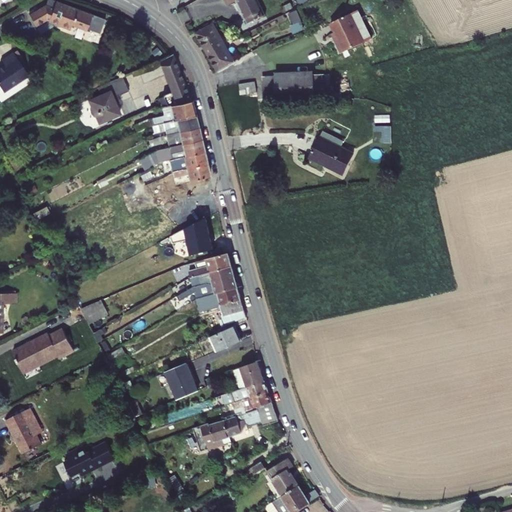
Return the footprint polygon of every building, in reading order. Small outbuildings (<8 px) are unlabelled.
[(262,0),(220,0),(225,7),(237,0),(238,0),(250,23),(269,13),(262,0)] [(68,23),(67,26),(77,29),(76,32),(91,37),(100,14),(63,1),(61,8),(52,5),(36,15),(43,26),(53,20),(57,21),(58,19),(68,23)] [(295,31),(306,28),(299,8),(291,11),(294,23),(292,24),(295,31)] [(339,28),(342,34),(340,35),(346,48),(368,37),(354,9),(335,19),(339,28)] [(237,62),(215,22),(197,32),(219,72),(237,62)] [(7,63),(0,67),(0,80),(6,90),(31,73),(16,50),(4,58),(7,63)] [(277,71),(277,75),(279,98),(290,98),(291,100),(330,98),(328,87),(329,82),(328,69),(277,71)] [(106,91),(95,95),(105,119),(126,110),(119,93),(135,86),(129,72),(103,83),(106,91)] [(266,98),(279,98),(277,75),(265,75),(266,98)] [(256,80),(241,83),(243,94),(259,90),(256,80)] [(100,112),(101,113),(104,119),(105,119),(95,95),(95,96),(97,102),(97,103),(97,105),(97,107),(97,108),(98,110),(99,111),(100,112)] [(148,125),(157,123),(197,113),(194,97),(164,105),(166,113),(146,118),(148,125)] [(182,129),(200,125),(197,113),(157,123),(158,130),(169,128),(181,125),(182,129)] [(163,141),(164,146),(204,137),(200,125),(182,129),(170,132),(162,134),(152,139),(154,145),(163,141)] [(347,140),(325,130),(313,157),(347,173),(356,153),(343,147),(347,140)] [(204,137),(164,146),(163,147),(165,155),(175,153),(176,157),(207,149),(204,137)] [(207,149),(176,157),(177,163),(188,160),(189,166),(210,161),(207,149)] [(178,169),(189,166),(188,160),(177,163),(178,169)] [(213,174),(210,161),(189,166),(178,169),(175,170),(176,175),(177,175),(190,172),(192,179),(213,174)] [(190,172),(177,175),(179,182),(192,179),(190,172)] [(186,238),(190,253),(212,247),(204,218),(170,237),(171,242),(186,238)] [(191,274),(231,263),(227,250),(207,256),(207,258),(188,263),(191,274)] [(176,255),(169,258),(172,265),(179,262),(176,255)] [(208,280),(213,281),(234,275),(231,263),(191,274),(192,277),(206,273),(208,280)] [(198,296),(237,285),(234,275),(213,281),(214,285),(213,285),(213,284),(196,289),(198,296)] [(246,317),(237,285),(198,296),(201,304),(213,300),(215,306),(220,305),(226,325),(246,317)] [(12,287),(12,290),(12,293),(5,293),(0,292),(0,332),(6,332),(6,302),(21,302),(21,293),(19,293),(19,287),(12,287)] [(102,298),(85,306),(93,320),(107,311),(108,310),(102,298)] [(213,300),(201,304),(202,310),(215,306),(213,300)] [(99,331),(114,322),(107,311),(93,320),(99,331)] [(233,326),(240,341),(243,340),(236,325),(233,326)] [(212,336),(219,350),(240,341),(233,326),(212,336)] [(78,351),(67,328),(54,335),(53,333),(29,344),(29,343),(17,349),(21,358),(20,359),(25,369),(37,364),(38,366),(61,355),(63,358),(78,351)] [(240,341),(219,350),(220,352),(241,343),(240,341)] [(124,347),(113,353),(117,360),(128,354),(124,347)] [(262,359),(231,370),(234,380),(248,375),(252,384),(269,378),(265,365),(262,359)] [(191,361),(171,369),(182,396),(202,388),(191,361)] [(27,372),(38,366),(37,364),(25,369),(27,372)] [(231,402),(238,400),(272,388),(269,378),(252,384),(227,392),(231,402)] [(272,388),(238,400),(240,404),(249,401),(252,410),(262,406),(276,401),(272,388)] [(137,407),(140,414),(147,411),(142,401),(135,404),(137,407)] [(276,401),(262,406),(266,420),(267,423),(281,418),(276,401)] [(41,423),(33,405),(10,417),(26,451),(45,442),(40,432),(37,425),(41,423)] [(35,405),(33,405),(41,423),(37,425),(40,432),(47,428),(35,405)] [(247,412),(246,411),(241,413),(241,414),(229,418),(234,434),(246,430),(252,423),(254,424),(266,420),(262,406),(252,410),(247,412)] [(213,424),(212,421),(196,426),(204,450),(236,440),(234,434),(229,418),(213,424)] [(80,447),(71,452),(74,458),(69,460),(74,469),(72,469),(74,473),(76,473),(76,474),(85,470),(87,474),(95,470),(94,468),(119,456),(112,441),(92,450),(90,445),(82,449),(80,447)] [(94,468),(95,470),(120,458),(119,456),(94,468)] [(283,497),(304,484),(294,467),(296,465),(291,456),(273,468),(276,472),(279,478),(276,480),(273,482),(283,497)] [(257,465),(261,471),(271,465),(267,459),(257,465)] [(283,497),(278,500),(285,511),(297,511),(315,501),(304,484),(283,497)] [(285,511),(278,500),(271,504),(275,511),(285,511)]
